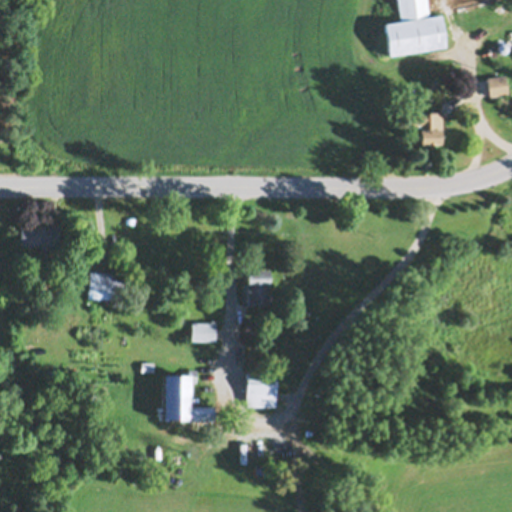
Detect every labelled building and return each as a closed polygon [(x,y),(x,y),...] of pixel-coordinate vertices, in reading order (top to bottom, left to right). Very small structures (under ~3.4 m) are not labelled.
[(426,0),(429,12),(440,10),(445,43),(389,51),(384,18),(400,16),(397,0),(426,0)] [(508,50),(507,52),(506,53),(504,53),(502,53),(501,53),(500,51),(499,50),(499,48),(499,47),(500,46),(501,45),(501,44),(503,44),(505,44),(506,45),(507,45),(508,46),(508,48),(508,50)] [(487,75),(505,73),(508,91),(489,94),(487,75)] [(434,139),(434,143),(426,143),(426,139),(419,139),(420,124),(421,124),(421,121),(407,121),(407,109),(442,109),(442,126),(440,126),(440,139),(434,139)] [(20,222),(59,223),(58,245),(60,245),(60,252),(39,251),(39,244),(19,243),(20,222)] [(246,266),(269,266),(269,281),(265,281),(265,289),(268,289),(268,299),(248,299),(248,302),(242,302),(242,282),(246,282),(246,266)] [(87,297),(88,269),(123,271),(121,299),(87,297)] [(191,339),(191,320),(211,321),(211,319),(214,319),(214,321),(216,321),(215,339),(191,339)] [(259,326),(277,326),(277,332),(270,332),(270,335),(259,335),(259,326)] [(21,359),(21,351),(33,351),(33,359),(21,359)] [(141,361),(154,361),(154,371),(141,371),(141,361)] [(189,381),(189,404),(213,404),(213,418),(188,418),(188,415),(162,415),(163,370),(188,371),(188,368),(197,368),(197,381),(189,381)] [(276,370),(276,404),(246,404),(246,370),(276,370)] [(248,458),(250,436),(256,436),(254,458),(248,458)]
